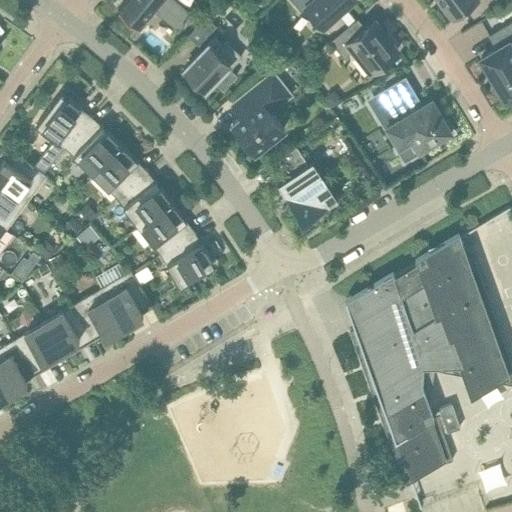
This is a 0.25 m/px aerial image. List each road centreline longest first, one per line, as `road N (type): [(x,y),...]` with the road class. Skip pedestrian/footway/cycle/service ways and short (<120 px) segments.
road 1 (residential): [(63,17),(183,128),(263,234),(279,270)]
road 2 (residential): [(0,431),(279,270)]
road 3 (residential): [(279,270),(318,256),(505,146)]
road 4 (residential): [(505,146),(405,0)]
